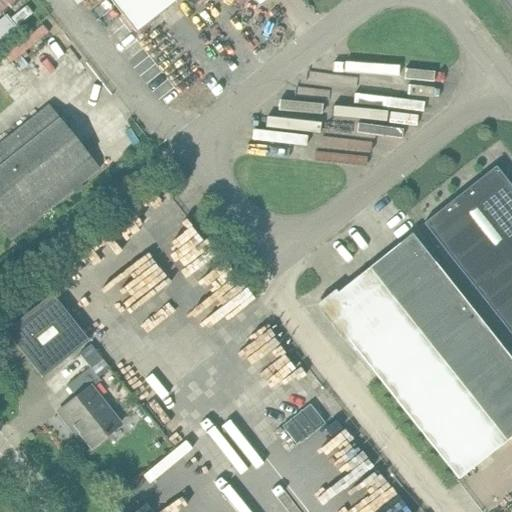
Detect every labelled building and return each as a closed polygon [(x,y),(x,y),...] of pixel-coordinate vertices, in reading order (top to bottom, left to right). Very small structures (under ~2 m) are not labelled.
[(0,36),(0,37),(44,5),(39,0),(13,0),(19,7),(0,21),(0,36)] [(110,0),(137,32),(177,0),(110,0)] [(58,119),(48,106),(0,143),(0,228),(10,241),(99,170),(89,157),(59,119),(58,119)] [(486,303),(511,281),(511,187),(496,167),(423,224),(486,303)] [(459,480),(474,467),(507,442),(511,437),(511,359),(411,234),(321,307),(459,480)] [(175,301),(183,295),(172,280),(149,296),(173,329),(188,319),(175,301)] [(511,336),(511,281),(486,303),(511,336)] [(42,378),(89,341),(52,294),(5,332),(42,378)] [(109,371),(121,367),(113,343),(101,347),(109,371)] [(216,345),(175,377),(181,385),(222,353),(216,345)] [(107,436),(120,425),(91,389),(100,381),(89,367),(81,374),(66,386),(76,399),(59,412),(71,428),(74,426),(91,447),(107,436)] [(402,511),(303,386),(250,423),(277,458),(281,455),(326,511),(402,511)] [(191,438),(215,423),(206,409),(183,424),(191,438)]
